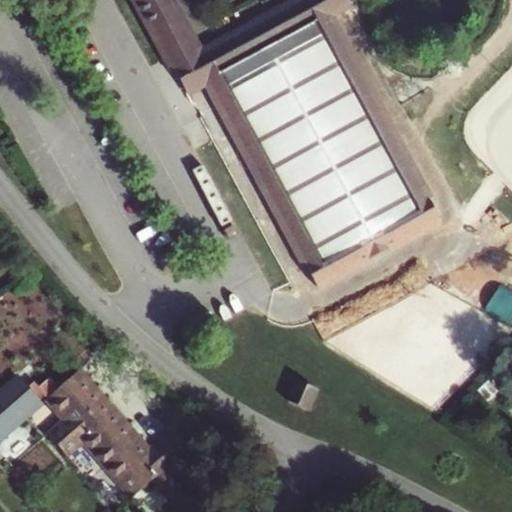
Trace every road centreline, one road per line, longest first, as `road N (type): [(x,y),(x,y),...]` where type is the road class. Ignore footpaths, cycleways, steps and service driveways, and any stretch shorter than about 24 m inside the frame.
road 1 (residential): [(0,188),(112,320),(155,358),(251,424),(327,456)]
road 2 (residential): [(327,456),(443,511)]
